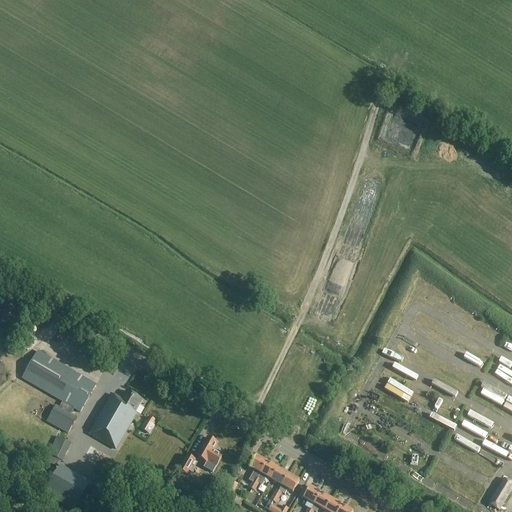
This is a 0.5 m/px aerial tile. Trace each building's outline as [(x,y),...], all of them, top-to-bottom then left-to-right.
[(476,321),(482,311),(475,306),(469,317),(476,321)] [(73,410),(79,413),(95,386),(37,352),(21,379),(62,403),(73,410)] [(126,392),(121,401),(111,395),(89,435),(115,450),(136,415),(135,414),(142,401),(126,392)] [(70,415),(73,410),(62,403),(58,409),(55,407),(46,423),(68,434),(76,418),(70,415)] [(145,421),(140,430),(149,435),(154,426),(153,426),(155,421),(149,418),(146,422),(145,421)] [(71,445),(57,438),(48,456),(62,462),(71,445)] [(206,439),(195,458),(206,464),(207,463),(216,468),(222,457),(213,452),(217,445),(206,439)] [(187,457),(178,472),(186,476),(194,461),(187,457)] [(248,482),(251,484),(258,487),(259,485),(261,482),(258,480),(267,464),(256,457),(249,468),(254,472),(248,482)] [(266,478),(271,481),(277,469),(267,464),(258,480),(261,482),(259,485),(262,486),(266,478)] [(100,484),(65,467),(52,495),(87,511),(100,484)] [(271,481),(281,487),(287,475),(277,469),(271,481)] [(276,491),(273,496),(279,499),(282,494),(284,496),(287,490),(292,493),(299,482),(287,475),(281,487),(279,492),(276,491)] [(511,488),(511,484),(503,479),(488,505),(498,511),(511,488)] [(232,482),(228,490),(228,492),(234,494),(238,485),(232,482)] [(248,488),(250,490),(255,492),(258,487),(251,484),(248,488)] [(306,511),(310,511),(314,506),(321,495),(309,488),(303,499),(308,502),(305,508),(308,509),(306,511)] [(317,511),(319,509),(324,511),(331,500),(321,495),(314,506),(310,511),(317,511)] [(279,499),(273,496),(270,501),(275,505),(279,499)] [(337,511),(341,506),(331,500),(324,511),(337,511)]
